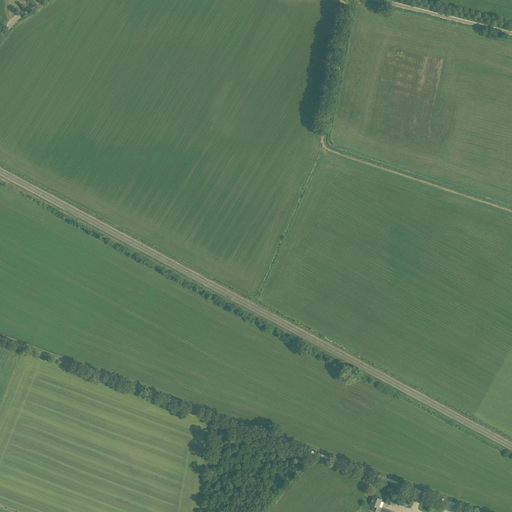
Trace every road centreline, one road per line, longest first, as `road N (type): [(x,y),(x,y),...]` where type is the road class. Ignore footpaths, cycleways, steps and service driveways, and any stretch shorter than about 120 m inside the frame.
road 1 (unclassified): [(481,511),(0,338)]
road 2 (unclassified): [(511,32),(378,0)]
